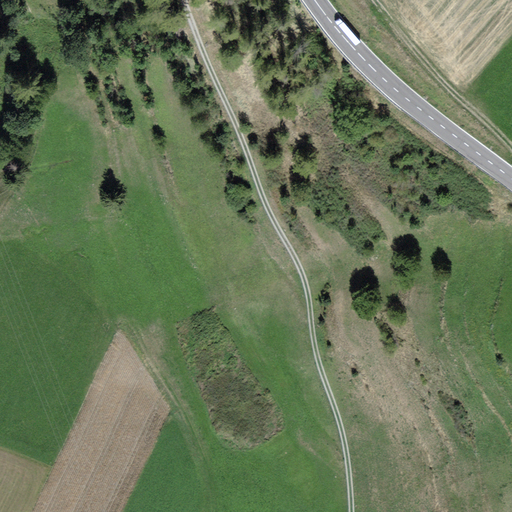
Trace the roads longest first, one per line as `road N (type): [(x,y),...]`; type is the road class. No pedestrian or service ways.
road 1 (track): [(351,511),(346,450),(311,343),(308,291),(180,0)]
road 2 (primary): [(511,178),(372,67),(314,0)]
road 3 (track): [(511,149),(373,0)]
